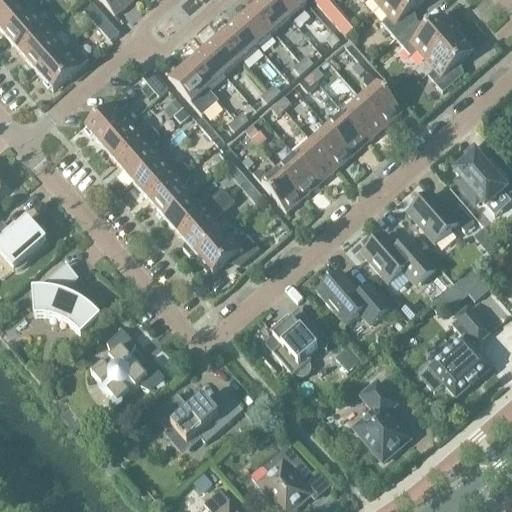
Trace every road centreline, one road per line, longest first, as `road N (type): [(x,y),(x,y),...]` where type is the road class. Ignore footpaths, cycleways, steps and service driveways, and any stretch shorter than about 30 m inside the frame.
road 1 (residential): [(511,75),(203,342),(176,323),(34,149)]
road 2 (residential): [(34,149),(207,0)]
